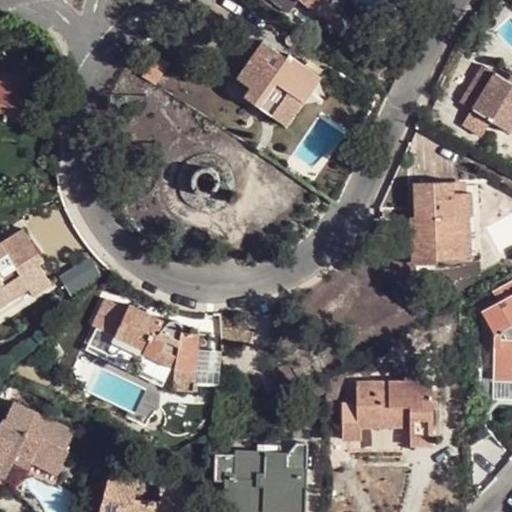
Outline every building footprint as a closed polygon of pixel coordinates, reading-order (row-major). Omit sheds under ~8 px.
[(268,0),(285,15),(299,0),(268,0)] [(299,0),(310,10),(318,0),(299,0)] [(287,31),(285,32),(284,33),(283,35),(282,38),(283,40),(284,42),(287,44),(289,44),(292,43),(294,41),(296,38),(296,36),(295,34),(293,32),(291,31),(287,31)] [(248,88),(243,98),(286,126),(320,77),(287,55),(285,57),(262,42),(249,60),(236,79),(248,88)] [(150,53),(144,61),(157,70),(163,61),(150,53)] [(157,70),(144,61),(136,73),(149,82),(157,70)] [(511,83),(511,84),(506,80),(483,67),(461,103),(471,109),(462,125),(481,136),(490,123),(507,132),(511,123),(511,83)] [(0,135),(19,138),(26,87),(0,82),(0,135)] [(217,191),(219,187),(220,183),(219,178),(217,174),(213,171),(209,170),(205,169),(200,170),(197,173),(194,176),(193,181),(193,185),(194,189),(197,193),(201,195),(205,196),(210,196),(214,194),(217,191)] [(460,218),(477,217),(486,216),(485,186),(454,186),(453,182),(413,183),(413,219),(415,259),(460,259),(460,218)] [(478,258),(477,217),(460,218),(460,259),(478,258)] [(20,276),(28,288),(32,295),(51,284),(40,265),(44,261),(22,228),(0,242),(0,306),(12,298),(3,287),(20,276)] [(12,298),(28,288),(20,276),(3,287),(12,298)] [(491,380),(511,379),(511,281),(492,292),(498,302),(481,312),(493,334),(491,380)] [(144,351),(142,354),(175,369),(172,390),(195,391),(197,371),(199,333),(181,332),(181,325),(181,323),(179,322),(178,321),(175,320),(173,320),(171,322),(170,323),(129,305),(127,309),(105,298),(93,325),(115,336),(144,351)] [(141,356),(142,354),(144,351),(115,336),(112,343),(141,356)] [(403,382),(357,382),(357,422),(409,422),(409,444),(432,444),(432,382),(422,382),(421,370),(404,370),(403,382)] [(0,416),(5,419),(12,404),(0,398),(0,416)] [(25,473),(57,487),(61,478),(58,475),(69,451),(65,449),(74,430),(14,401),(12,404),(5,419),(2,424),(0,423),(0,477),(4,480),(13,462),(17,454),(18,454),(19,454),(20,454),(21,454),(22,454),(23,454),(23,453),(24,453),(25,452),(26,452),(26,451),(27,451),(27,450),(27,449),(35,452),(30,463),(27,470),(25,473)] [(13,462),(27,470),(30,463),(35,452),(27,449),(27,450),(27,451),(26,451),(26,452),(25,452),(24,453),(23,453),(23,454),(22,454),(21,454),(20,454),(19,454),(18,454),(17,454),(13,462)] [(258,511),(304,511),(306,468),(287,466),(287,452),(234,450),(234,455),(234,473),(224,473),(222,510),(258,511)] [(136,472),(110,469),(98,511),(182,511),(182,483),(159,482),(157,499),(134,496),(136,472)]
